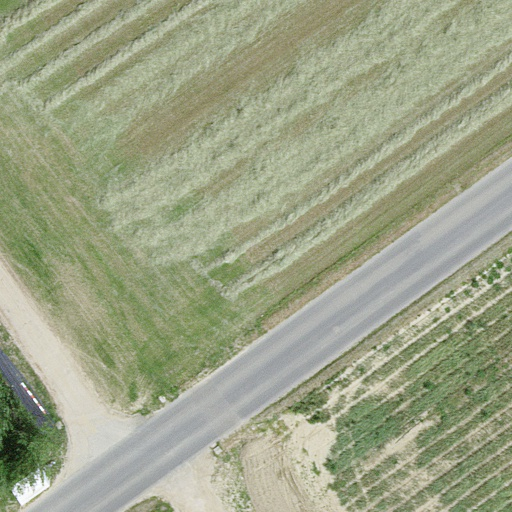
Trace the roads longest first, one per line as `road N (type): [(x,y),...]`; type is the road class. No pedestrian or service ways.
road 1 (tertiary): [(74,511),(511,197)]
road 2 (track): [(125,476),(0,292)]
